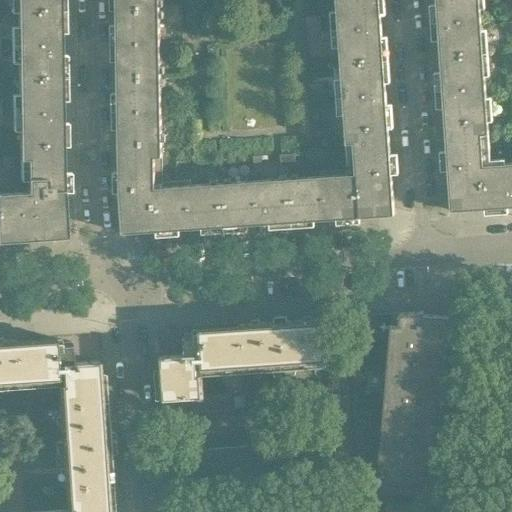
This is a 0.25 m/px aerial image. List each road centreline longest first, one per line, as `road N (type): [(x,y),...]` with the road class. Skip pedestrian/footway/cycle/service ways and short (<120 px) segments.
road 1 (residential): [(125,280),(423,253)]
road 2 (residential): [(87,0),(101,281)]
road 3 (residential): [(423,253),(406,0)]
road 4 (residential): [(145,511),(125,280)]
